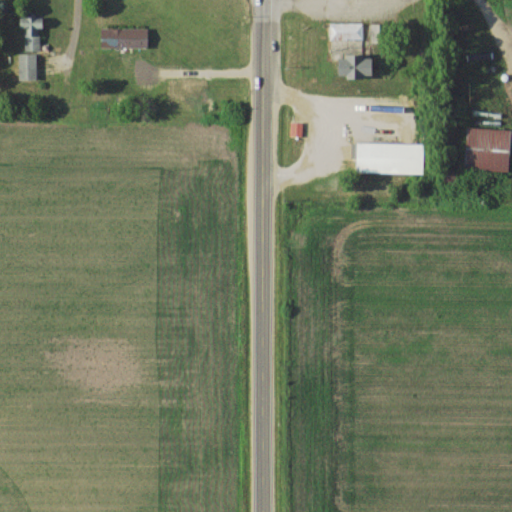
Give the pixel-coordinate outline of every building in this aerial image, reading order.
[(42,20),(22,20),(22,53),(42,53),(42,20)] [(102,50),(148,50),(148,30),(102,30),(102,50)] [(37,56),(19,56),(19,82),(37,82),(37,56)] [(373,58),(338,58),(339,81),(373,81),(373,58)] [(302,124),(292,124),(292,138),(302,138),(302,124)] [(511,131),(466,130),(465,174),(510,175),(511,131)] [(423,145),(357,145),(357,175),(423,175),(423,145)] [(445,187),(456,187),(456,175),(445,175),(445,187)]
